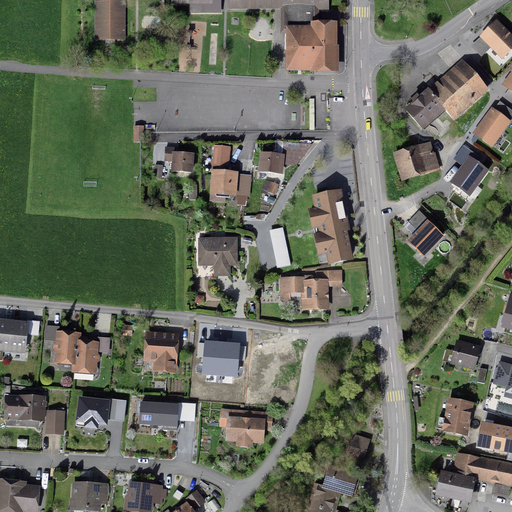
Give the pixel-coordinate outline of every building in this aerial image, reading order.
[(96,3),(96,40),(122,40),(122,3),(112,3),(112,0),(105,0),(105,3),(96,3)] [(172,0),(173,3),(195,4),(195,13),(219,13),(219,0),(172,0)] [(229,0),(230,8),(287,8),(287,12),(307,12),(313,12),(313,25),(314,25),(314,10),(326,10),(326,0),(229,0)] [(490,48),(502,60),(511,50),(511,36),(496,20),(479,38),(480,39),(472,47),(481,56),(490,48)] [(334,70),(335,26),(314,25),(313,25),(313,31),(306,31),(287,31),(287,70),(334,70)] [(413,103),(405,111),(423,132),(445,112),(454,123),(490,91),(462,60),(420,98),(417,95),(411,101),(413,103)] [(511,69),(510,72),(511,73),(502,86),(508,91),(503,98),(511,103),(511,69)] [(494,110),(492,108),(472,135),(492,149),(511,122),(510,121),(511,117),(511,110),(500,102),(494,110)] [(142,143),(142,128),(133,128),(133,143),(142,143)] [(431,143),(393,154),(401,183),(441,171),(435,153),(434,154),(431,143)] [(470,199),(490,172),(478,163),(481,159),(464,146),(454,160),(462,166),(449,183),(470,199)] [(227,167),(229,149),(213,147),(212,165),(213,165),(210,201),(223,202),(223,196),(233,196),(235,175),(223,174),(223,167),(227,167)] [(173,162),(172,172),(190,174),(191,156),(174,155),(174,150),(165,149),(164,157),(173,158),(173,162)] [(261,155),(259,173),(278,174),(279,165),(282,165),(283,157),(261,155)] [(161,179),(161,167),(154,166),(153,178),(161,179)] [(271,184),(267,192),(273,195),(277,187),(271,184)] [(324,259),(327,268),(350,262),(343,231),(347,230),(338,192),(309,199),(312,213),(305,215),(316,261),(324,259)] [(424,259),(444,238),(428,222),(407,243),(424,259)] [(278,269),(291,266),(283,230),(270,233),(278,269)] [(215,263),(215,276),(228,276),(228,256),(231,256),(231,257),(235,257),(235,241),(203,241),(203,249),(199,249),(199,263),(215,263)] [(298,278),(298,280),(280,281),(281,302),(282,302),(281,293),(304,292),(304,309),(325,309),(325,287),(340,287),(339,273),(316,274),(316,278),(298,278)] [(511,296),(509,296),(511,296),(511,304),(509,304),(509,305),(506,316),(509,317),(506,328),(499,326),(498,326),(511,329),(511,296)] [(25,336),(26,326),(15,324),(12,324),(8,324),(0,322),(0,360),(1,361),(2,353),(8,354),(16,355),(16,352),(23,353),(24,343),(26,343),(27,336),(25,336)] [(57,354),(56,363),(74,364),(73,371),(93,373),(93,364),(97,361),(97,357),(94,354),(95,346),(83,345),(77,344),(77,337),(70,336),(58,335),(57,343),(54,346),(54,351),(57,354)] [(173,372),(175,338),(147,336),(145,360),(160,361),(159,371),(173,372)] [(443,362),(473,370),(479,349),(456,343),(453,353),(446,351),(443,362)] [(229,365),(228,362),(197,371),(204,392),(215,389),(217,395),(225,393),(223,383),(244,377),(247,386),(255,384),(248,360),(229,365)] [(483,385),(486,371),(479,369),(476,383),(483,385)] [(42,400),(21,398),(17,398),(6,398),(5,426),(19,427),(41,428),(42,404),(42,400)] [(107,402),(77,398),(74,425),(104,428),(107,402)] [(468,412),(469,405),(449,401),(443,432),(464,436),(469,415),(467,415),(468,412)] [(180,409),(142,406),(140,427),(179,429),(180,409)] [(62,434),(63,413),(48,413),(47,433),(62,434)] [(261,422),(229,420),(227,439),(237,440),(236,447),(250,448),(250,441),(260,442),(261,422)] [(480,446),(511,452),(511,429),(496,427),(484,425),(480,446)] [(355,438),(352,448),(365,452),(368,442),(355,438)] [(361,463),(365,452),(352,448),(349,447),(345,458),(361,463)] [(511,466),(457,454),(453,473),(458,474),(458,475),(459,476),(473,479),(472,479),(473,479),(511,486),(511,466)] [(346,474),(346,473),(329,468),(323,487),(318,485),(315,494),(314,493),(313,495),(311,494),(306,511),(310,511),(334,511),(337,501),(334,500),(335,494),(339,495),(340,493),(350,496),(356,477),(346,474)] [(472,482),(441,475),(437,494),(468,501),(472,481),(472,482)] [(22,487),(23,486),(0,483),(0,508),(31,511),(34,511),(37,489),(22,487)] [(76,501),(75,509),(97,510),(98,501),(105,501),(106,486),(86,485),(86,488),(73,487),(73,501),(76,501)] [(151,489),(152,487),(130,485),(129,498),(126,498),(125,510),(127,498),(134,499),(132,510),(148,511),(149,503),(158,504),(160,490),(151,489)] [(508,492),(493,488),(492,495),(507,498),(508,492)] [(203,504),(195,493),(187,499),(194,510),(203,504)]
